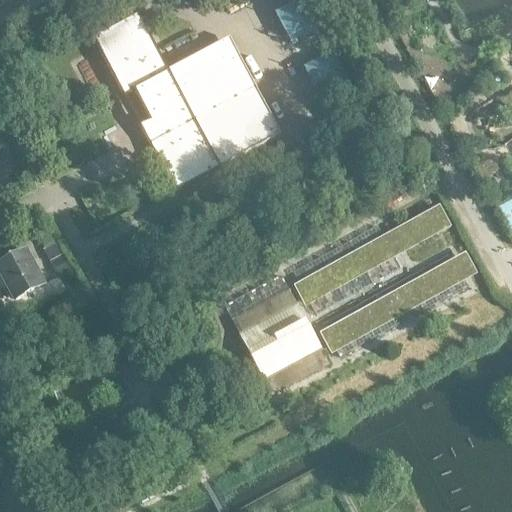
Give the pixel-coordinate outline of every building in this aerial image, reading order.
[(320,29),(305,1),(277,16),(292,44),(320,29)] [(134,17),(88,41),(120,102),(132,96),(147,125),(136,131),(171,198),(216,174),(216,173),(277,140),(232,55),(172,88),(134,17)] [(350,84),(334,55),(306,71),(321,99),(350,84)] [(298,275),(320,317),(405,272),(382,229),(298,275)] [(212,320),(234,360),(243,355),(274,411),(292,401),(288,394),(295,391),(298,398),(316,388),(287,336),(284,331),(302,321),(281,283),(264,293),(261,287),(260,287),(232,235),(214,245),(218,252),(212,256),(208,250),(207,249),(190,258),(221,315),(212,320)] [(27,252),(20,256),(0,266),(0,271),(3,277),(15,301),(45,285),(27,252)] [(453,259),(326,328),(343,360),(470,291),(453,259)] [(62,446),(74,468),(81,481),(135,452),(116,417),(62,446)]
